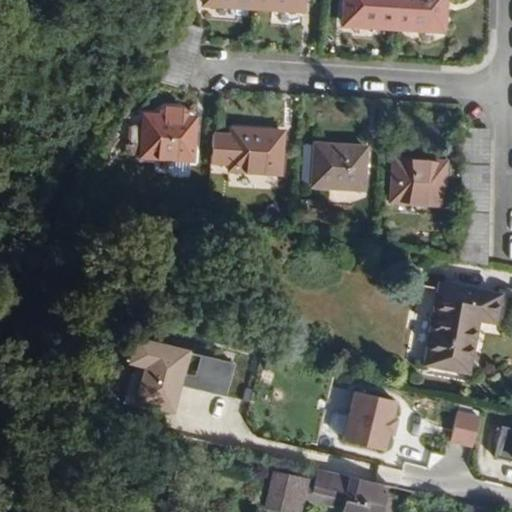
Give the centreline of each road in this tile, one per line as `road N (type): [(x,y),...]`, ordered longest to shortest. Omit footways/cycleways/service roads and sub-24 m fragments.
road 1 (residential): [(211,64),(511,85)]
road 2 (residential): [(511,100),(505,258)]
